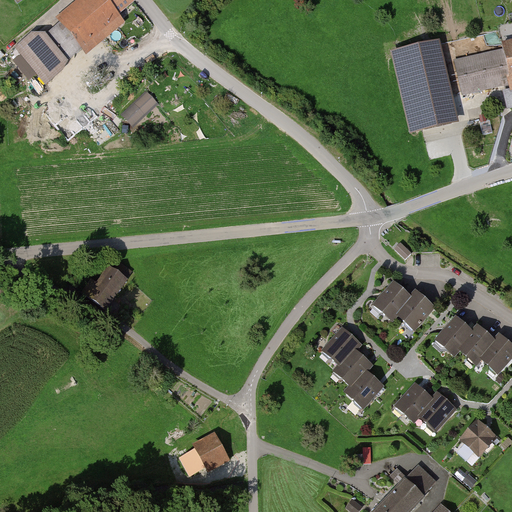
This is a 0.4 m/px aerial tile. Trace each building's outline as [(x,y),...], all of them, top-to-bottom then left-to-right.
[(130,17),(116,0),(79,0),(52,23),(56,27),(46,36),(29,35),(14,47),(45,84),(62,70),(63,61),(78,48),(85,55),(130,17)] [(439,45),(399,55),(403,68),(396,69),(398,80),(404,78),(417,131),(458,122),(439,45)] [(511,48),(456,62),(464,94),(506,85),(511,109),(511,108),(511,48)] [(108,52),(85,65),(94,80),(117,67),(108,52)] [(146,114),(160,103),(149,91),(136,102),(146,114)] [(411,254),(400,244),(394,251),(405,261),(411,254)] [(109,270),(98,285),(92,282),(83,295),(107,311),(132,274),(119,265),(113,273),(109,270)] [(411,299),(393,284),(372,308),(390,323),(395,318),(411,299)] [(411,299),(395,318),(414,334),(434,310),(415,294),(411,299)] [(470,335),(453,321),(434,343),(451,357),(456,352),(470,335)] [(475,329),(470,335),(456,352),(474,367),(477,363),(493,344),(475,329)] [(357,347),(341,332),(322,352),(337,367),(352,351),(357,347)] [(511,348),(499,338),(493,344),(477,363),(497,379),(511,361),(511,348)] [(369,367),(352,351),(337,367),(332,373),(349,388),(364,372),(369,367)] [(381,388),(364,372),(349,388),(343,394),(360,410),(381,388)] [(431,402),(414,387),(394,409),(412,424),(416,419),(431,402)] [(435,397),(431,402),(416,419),(434,435),(453,413),(435,397)] [(497,439),(477,423),(459,444),(479,460),(497,439)] [(225,457),(216,441),(183,458),(191,475),(200,471),(203,477),(211,473),(208,466),(225,457)] [(430,487),(414,472),(407,479),(397,470),(391,476),(401,486),(376,511),(409,511),(423,497),(421,495),(430,487)] [(359,511),(362,509),(352,502),(347,508),(351,511),(359,511)]
